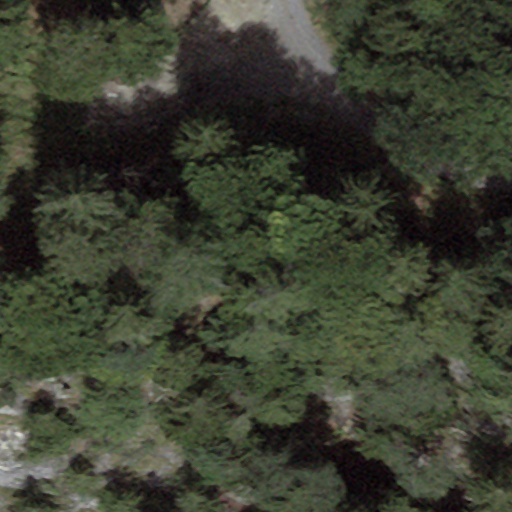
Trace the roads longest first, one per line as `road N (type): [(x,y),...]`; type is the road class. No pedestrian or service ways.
road 1 (track): [(307,49),(107,149),(20,96),(0,94)]
road 2 (track): [(288,0),(340,127),(482,189),(511,189)]
